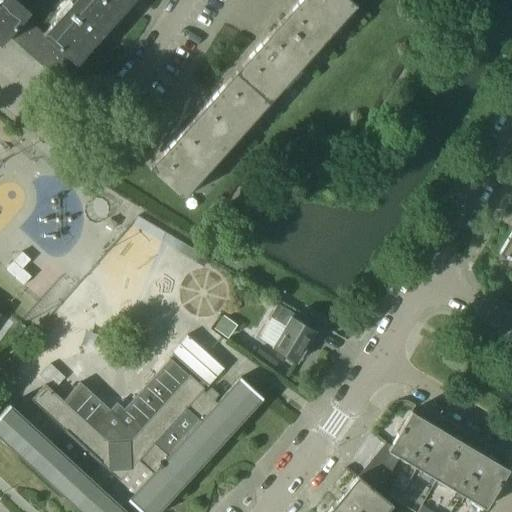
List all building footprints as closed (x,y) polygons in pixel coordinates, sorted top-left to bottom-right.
[(30,13),(15,0),(0,0),(0,45),(1,46),(8,37),(25,19),(30,13)] [(76,64),(120,15),(103,0),(74,0),(43,35),(44,35),(53,43),(62,52),(72,60),(76,64)] [(103,0),(120,15),(133,0),(103,0)] [(313,54),(356,5),(350,0),(299,0),(279,23),(313,54)] [(17,46),(34,27),(25,19),(8,37),(17,46)] [(269,102),(313,54),(279,23),(235,72),(269,102)] [(27,54),(44,35),(43,35),(34,27),(17,46),(27,54)] [(36,62),(53,43),(44,35),(27,54),(36,62)] [(45,71),(62,52),(53,43),(36,62),(45,71)] [(55,79),(72,60),(62,52),(45,71),(55,79)] [(226,150),(269,102),(235,72),(192,120),(226,150)] [(183,199),(226,150),(192,120),(149,168),(183,199)] [(112,229),(116,223),(110,219),(106,226),(112,229)] [(511,260),(511,229),(498,253),(511,260)] [(22,285),(30,276),(22,268),(30,259),(21,251),(4,269),(22,285)] [(297,362),(315,330),(292,316),(293,313),(277,303),(269,316),(285,326),(272,347),(297,362)] [(8,404),(0,413),(0,437),(81,511),(125,511),(121,508),(128,500),(141,511),(156,511),(258,401),(261,396),(240,377),(216,403),(213,400),(218,393),(211,387),(205,392),(202,389),(204,387),(207,390),(224,371),(187,338),(171,357),(200,383),(198,385),(188,375),(169,359),(166,363),(130,402),(122,410),(111,411),(109,410),(103,404),(98,399),(88,391),(79,382),(63,401),(45,385),(31,399),(47,414),(34,428),(8,404)] [(436,479),(459,440),(411,411),(391,446),(388,450),(398,456),(436,479)] [(484,507),(508,469),(459,440),(436,479),(484,507)] [(377,493),(398,456),(388,450),(391,446),(385,442),(357,476),(377,493)] [(385,511),(392,505),(377,493),(357,476),(326,511),(385,511)] [(409,498),(394,489),(388,498),(404,507),(409,498)]
